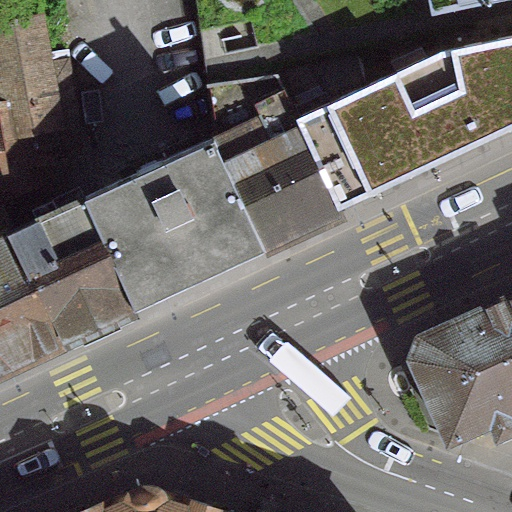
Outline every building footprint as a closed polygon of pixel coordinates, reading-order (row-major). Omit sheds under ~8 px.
[(424,0),(427,13),(489,0),(424,0)] [(37,17),(0,24),(0,151),(8,196),(51,179),(44,151),(77,145),(63,62),(43,63),(37,17)] [(295,123),(341,212),(511,129),(511,33),(444,49),(295,123)] [(202,85),(210,138),(266,252),(341,212),(295,123),(272,76),(202,85)] [(131,174),(79,198),(137,313),(266,252),(210,138),(157,162),(156,161),(131,173),(131,174)] [(79,198),(4,232),(59,348),(137,313),(79,198)] [(4,232),(0,233),(0,374),(59,348),(4,232)] [(511,294),(419,337),(410,360),(446,438),(486,420),(494,436),(511,427),(511,294)] [(127,492),(78,511),(215,511),(154,491),(127,492)]
